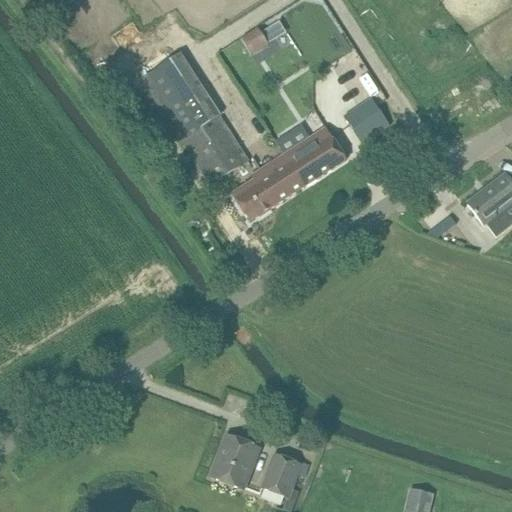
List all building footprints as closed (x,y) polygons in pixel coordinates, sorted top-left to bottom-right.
[(245,57),(262,45),(254,35),(237,46),(245,57)] [(203,177),(241,152),(177,55),(140,80),(203,177)] [(361,144),(388,126),(370,99),(343,117),(361,144)] [(256,179),(231,195),(249,223),(346,161),(335,144),(326,130),(254,176),(256,179)] [(483,227),(486,225),(495,238),(511,225),(511,219),(507,213),(511,209),(511,184),(505,176),(467,206),(483,227)] [(242,491),(258,450),(226,437),(210,478),(242,491)] [(287,500),(300,466),(274,456),(261,489),(287,500)] [(403,511),(428,511),(432,496),(408,491),(403,511)]
